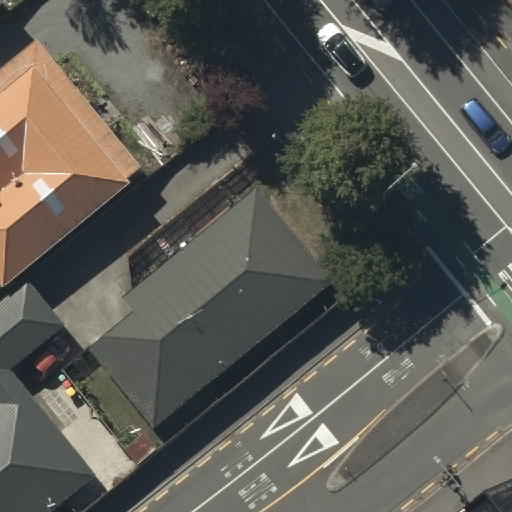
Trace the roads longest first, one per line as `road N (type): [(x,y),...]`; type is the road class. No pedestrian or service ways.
road 1 (unclassified): [(193,511),(511,250)]
road 2 (primary): [(511,211),(337,0)]
road 3 (unclassified): [(511,384),(350,511)]
